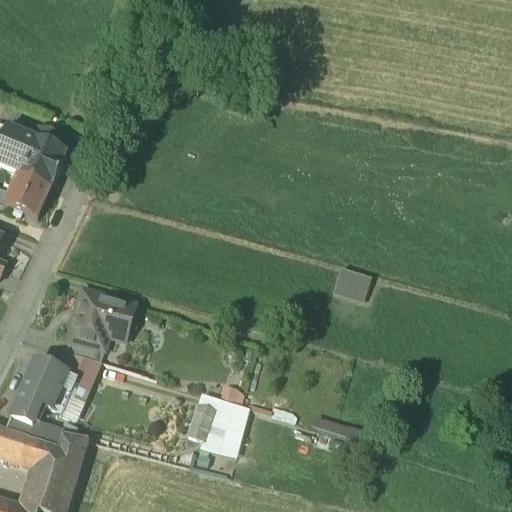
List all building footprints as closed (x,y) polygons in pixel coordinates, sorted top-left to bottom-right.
[(64,140),(39,129),(34,140),(59,151),(64,140)] [(34,140),(12,130),(3,151),(0,149),(0,171),(17,179),(50,193),(53,186),(55,187),(64,167),(62,166),(67,154),(59,151),(34,140)] [(50,193),(17,179),(9,198),(4,208),(15,213),(12,219),(19,222),(22,216),(37,223),(50,193)] [(9,198),(0,193),(0,206),(4,208),(9,198)] [(371,283),(341,273),(334,293),(364,303),(371,283)] [(136,309),(82,294),(68,345),(70,345),(105,355),(113,327),(130,331),(136,309)] [(105,355),(70,345),(66,358),(101,369),(105,355)] [(86,409),(101,369),(66,358),(57,356),(50,372),(76,384),(68,402),(86,409)] [(50,372),(35,366),(27,384),(68,402),(76,384),(50,372)] [(68,402),(27,384),(10,423),(11,423),(32,433),(34,429),(37,421),(42,423),(46,414),(60,420),(68,402)] [(201,454),(238,463),(252,415),(202,400),(199,409),(214,414),(203,445),(201,454)] [(214,414),(199,409),(188,440),(203,445),(214,414)] [(62,437),(34,429),(32,433),(11,423),(6,436),(9,437),(27,444),(28,444),(27,446),(38,450),(57,455),(61,441),(62,437)] [(347,443),(350,432),(323,425),(320,436),(347,443)] [(369,438),(350,432),(347,443),(343,455),(362,461),(369,438)] [(6,436),(0,434),(0,461),(21,468),(27,446),(27,444),(9,437),(6,436)] [(61,441),(57,456),(57,455),(38,450),(31,472),(19,511),(66,511),(86,445),(61,441)] [(27,446),(21,468),(31,472),(38,450),(27,446)]
